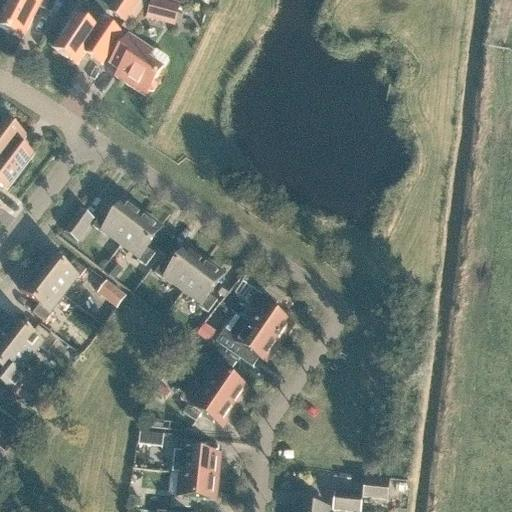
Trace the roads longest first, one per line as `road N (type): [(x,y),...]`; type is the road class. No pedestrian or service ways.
road 1 (residential): [(258,511),(269,422),(331,330),(335,311),(324,295),(93,140)]
road 2 (residential): [(0,258),(93,140)]
